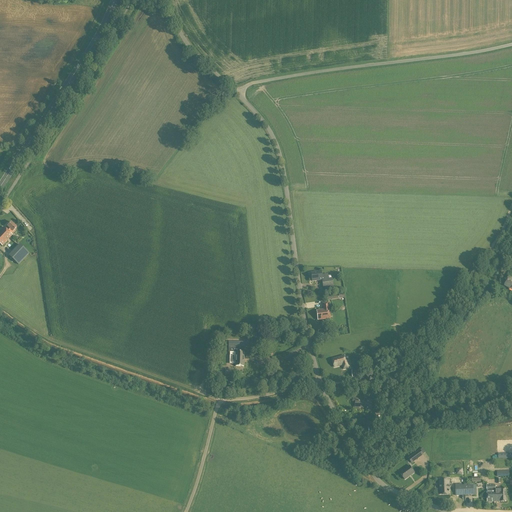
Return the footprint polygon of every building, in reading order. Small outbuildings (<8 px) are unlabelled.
[(4,227),(0,231),(0,243),(3,246),(13,235),(11,234),(13,231),(13,232),(14,232),(16,231),(15,229),(17,227),(12,222),(8,227),(6,229),(4,227)] [(18,265),(29,253),(19,244),(8,256),(18,265)] [(322,275),(322,271),(311,273),(313,281),(322,280),(323,287),(333,286),(332,278),(328,278),(328,274),(327,274),(322,275)] [(329,309),(329,306),(329,303),(323,303),(324,310),(317,311),(318,320),(331,319),(330,309),(329,309)] [(247,346),(247,342),(229,342),(229,352),(230,352),(230,364),(236,364),(236,366),(244,367),(244,352),(243,352),(243,348),(246,348),(246,346),(247,346)] [(346,361),(344,356),(332,359),(335,367),(343,365),(344,370),(350,368),(348,361),(346,361)] [(368,401),(362,400),(363,398),(357,398),(356,408),(360,408),(360,407),(368,408),(367,410),(372,411),(373,401),(368,400),(368,401)] [(412,463),(424,455),(420,449),(408,458),(412,463)] [(405,479),(415,473),(410,466),(401,473),(405,479)] [(449,482),(449,480),(439,480),(439,489),(442,489),(442,494),(450,494),(449,492),(450,492),(450,490),(449,490),(449,487),(450,487),(449,486),(452,486),(452,482),(449,482)] [(456,495),(474,495),(473,485),(455,485),(456,495)] [(496,490),(496,485),(487,485),(488,502),(506,502),(506,490),(496,490)]
